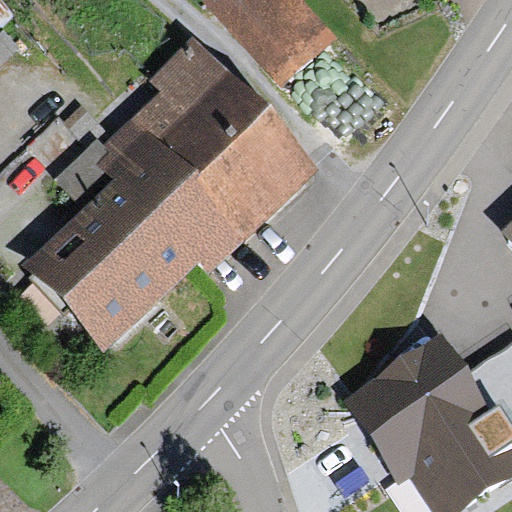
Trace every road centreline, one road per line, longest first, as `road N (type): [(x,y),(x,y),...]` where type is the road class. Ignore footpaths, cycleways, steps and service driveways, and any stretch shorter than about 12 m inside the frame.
road 1 (tertiary): [(203,406),(372,214),(511,16)]
road 2 (unknown): [(118,489),(0,344)]
road 3 (tertiary): [(92,511),(203,406)]
road 4 (residential): [(203,406),(242,458),(260,511)]
